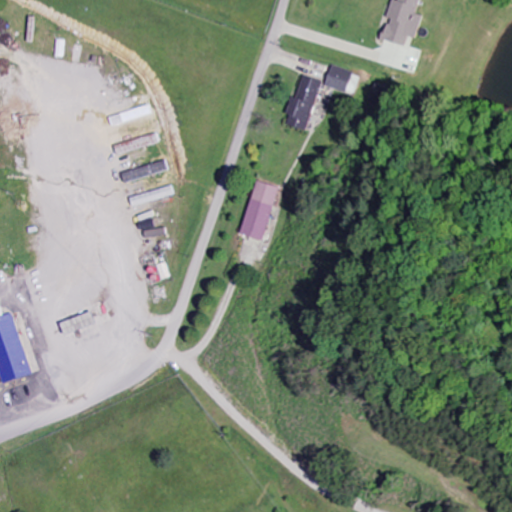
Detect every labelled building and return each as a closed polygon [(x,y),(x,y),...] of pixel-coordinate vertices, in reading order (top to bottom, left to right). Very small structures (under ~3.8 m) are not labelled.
[(417,40),(422,16),(416,15),(419,0),(398,0),(398,1),(392,0),(391,0),(387,20),(387,19),(382,42),(406,47),(408,38),(417,40)] [(62,58),(69,59),(71,41),(64,41),(62,58)] [(354,73),(333,65),(325,86),(346,94),(354,73)] [(322,81),(304,76),(297,100),(291,98),(286,115),(290,117),(287,127),(307,133),(322,81)] [(115,118),(118,128),(157,115),(154,106),(115,118)] [(123,156),(162,143),(159,134),(120,147),(123,156)] [(174,173),(171,161),(126,173),(129,185),(174,173)] [(278,188),(256,182),(241,236),(263,243),(278,188)] [(135,199),(138,208),(179,196),(176,186),(135,199)] [(41,376),(22,315),(13,317),(10,308),(0,310),(0,350),(6,367),(1,369),(0,366),(0,373),(8,371),(12,385),(41,376)]
